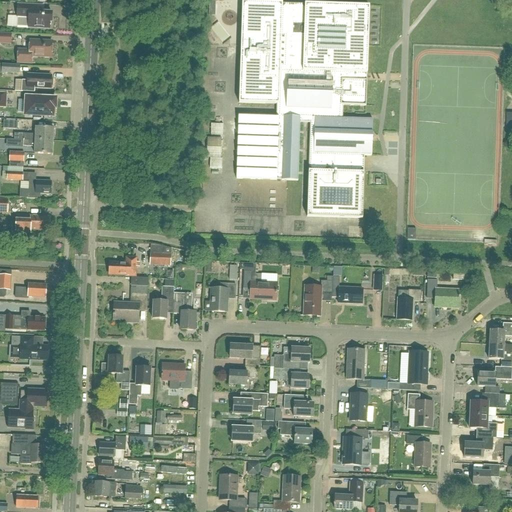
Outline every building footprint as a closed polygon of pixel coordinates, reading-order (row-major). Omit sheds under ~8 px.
[(238,116),(236,180),(298,182),(300,123),(310,124),(309,172),(308,172),(307,218),(362,219),(364,174),(363,174),(363,156),(371,157),(372,142),(372,133),(372,120),(356,120),(342,119),(342,106),(366,107),(366,81),(367,74),(368,46),(369,8),(369,7),(306,5),(305,5),(305,6),(282,5),(282,4),(271,4),(271,0),(261,0),(261,4),(242,3),(239,104),(277,105),(277,117),(238,116)] [(51,23),(52,14),(38,13),(38,7),(17,6),(17,17),(29,18),(28,29),(48,30),(49,23),(51,23)] [(0,43),(10,44),(11,36),(0,35),(0,43)] [(51,58),(52,43),(30,42),(29,52),(18,51),(17,63),(31,64),(32,57),(51,58)] [(0,73),(19,75),(20,66),(0,65),(0,73)] [(27,82),(22,82),(21,93),(34,94),(34,89),(35,89),(50,90),(50,88),(53,88),(53,79),(51,79),(51,77),(33,76),(28,76),(28,79),(27,82)] [(25,113),(25,115),(51,117),(51,115),(53,115),(54,110),(52,110),(52,107),(54,107),(54,101),(26,99),(26,102),(25,113)] [(17,130),(17,122),(3,122),(3,129),(17,130)] [(14,141),(52,142),(53,129),(35,128),(35,135),(23,134),(14,134),(14,141)] [(52,155),(52,142),(14,141),(13,147),(34,148),(34,155),(52,155)] [(9,153),(9,162),(23,163),(24,154),(9,153)] [(221,167),(220,159),(209,160),(210,168),(221,167)] [(22,181),(23,174),(7,173),(6,181),(22,181)] [(50,195),(51,183),(28,182),(28,191),(19,190),(19,198),(28,199),(40,200),(40,194),(50,195)] [(50,221),(49,220),(49,218),(30,217),(30,221),(16,220),(15,233),(30,234),(30,230),(48,231),(49,225),(50,224),(50,221)] [(416,230),(408,230),(407,241),(415,241),(416,238),(416,230)] [(170,267),(170,256),(150,255),(150,266),(170,267)] [(136,277),(136,260),(135,259),(127,259),(126,260),(126,265),(110,264),(110,276),(126,277),(126,276),(136,277)] [(276,301),(276,285),(251,283),(251,273),(252,264),(239,264),(239,270),(244,270),(243,287),(250,288),(250,300),(276,301)] [(9,291),(10,277),(0,276),(0,298),(3,299),(6,297),(6,291),(9,291)] [(382,292),(382,276),(373,276),(373,291),(382,292)] [(332,295),(332,278),(327,277),(326,282),(321,282),(320,288),(305,287),(303,316),(298,316),(298,317),(320,318),(321,295),(332,295)] [(147,310),(147,297),(148,279),(131,278),(130,305),(114,304),(114,321),(129,322),(129,324),(138,324),(138,310),(147,310)] [(332,295),(331,299),(338,299),(338,304),(361,305),(362,290),(339,289),(339,278),(332,278),(332,295)] [(173,288),(173,281),(164,280),(164,287),(161,287),(161,294),(161,303),(153,302),(152,320),(166,320),(167,307),(173,307),(173,288)] [(460,299),(460,298),(459,298),(459,292),(436,291),(437,282),(427,281),(427,300),(434,300),(433,309),(442,309),(442,308),(458,309),(458,310),(459,299),(460,299)] [(47,292),(47,289),(46,287),(46,286),(28,285),(28,290),(16,289),(15,299),(28,300),(28,298),(45,298),(45,293),(47,292)] [(235,301),(235,286),(220,285),(220,290),(211,290),(210,304),(205,303),(205,312),(226,313),(227,300),(235,301)] [(391,291),(390,313),(397,314),(397,321),(411,322),(412,302),(420,303),(421,292),(408,291),(391,291)] [(194,332),(195,314),(191,314),(192,295),(174,294),(173,304),(173,315),(181,315),(180,331),(194,332)] [(43,332),(44,323),(44,319),(29,318),(30,313),(21,313),(21,317),(20,330),(27,331),(43,332)] [(1,316),(1,317),(0,326),(0,329),(14,330),(14,317),(1,316)] [(489,346),(503,347),(504,337),(511,337),(511,325),(503,325),(502,332),(490,332),(489,346)] [(48,347),(33,346),(34,338),(21,338),(20,347),(9,346),(9,359),(20,359),(20,361),(48,362),(48,347)] [(501,361),(500,368),(500,369),(511,369),(511,362),(511,359),(511,353),(511,347),(503,347),(489,346),(488,360),(501,361)] [(245,367),(257,368),(260,368),(260,362),(260,348),(230,347),(230,360),(246,361),(245,367)] [(283,356),(283,360),(278,360),(278,368),(278,369),(294,370),(299,370),(299,364),(309,364),(309,350),(291,349),(291,356),(283,356)] [(370,390),(371,381),(363,381),(364,352),(347,351),(346,381),(357,381),(356,389),(370,390)] [(399,385),(399,391),(415,392),(416,386),(427,386),(427,381),(426,381),(426,375),(427,375),(428,354),(408,353),(407,385),(399,384),(399,385)] [(102,365),(102,376),(108,376),(107,384),(116,384),(122,385),(121,391),(129,392),(129,385),(130,373),(122,373),(123,358),(109,358),(108,366),(102,365)] [(270,360),(270,368),(273,368),(278,368),(278,360),(270,360)] [(163,365),(162,381),(170,382),(170,389),(178,390),(191,390),(192,376),(185,375),(185,366),(163,365)] [(257,368),(245,367),(244,367),(244,368),(247,368),(247,374),(229,373),(228,386),(246,387),(246,379),(257,380),(257,368)] [(278,369),(278,368),(273,368),(273,369),(273,380),(291,381),(291,389),(307,390),(308,376),(294,375),(294,370),(278,369)] [(500,369),(500,368),(495,368),(494,374),(478,373),(477,387),(495,388),(495,380),(511,381),(511,369),(500,369)] [(150,387),(150,369),(136,369),(136,385),(130,385),(129,397),(129,405),(136,406),(137,397),(141,397),(141,387),(150,387)] [(7,406),(17,406),(18,385),(8,384),(7,406)] [(377,390),(377,399),(389,399),(389,391),(377,390)] [(26,407),(31,407),(46,408),(46,392),(28,391),(28,397),(20,397),(20,406),(26,407)] [(267,408),(267,395),(261,395),(248,395),(249,395),(249,402),(233,401),(233,416),(251,416),(251,412),(258,412),(258,408),(267,408)] [(366,423),(368,396),(351,395),(350,413),(352,414),(351,422),(366,423)] [(470,416),(487,417),(488,409),(504,410),(505,396),(498,396),(485,395),(485,403),(470,403),(470,416)] [(293,418),(312,418),(313,405),(297,404),(298,397),(284,396),(284,401),(284,411),(293,411),(293,418)] [(431,429),(432,404),(419,403),(419,396),(408,396),(407,411),(415,411),(415,428),(431,429)] [(31,412),(31,407),(26,407),(20,406),(20,412),(9,411),(8,428),(25,429),(25,431),(33,431),(34,424),(32,424),(32,412),(31,412)] [(164,425),(165,413),(156,412),(156,424),(155,424),(154,436),(166,436),(166,426),(160,426),(160,425),(164,425)] [(487,424),(487,417),(470,416),(469,429),(483,430),(483,439),(496,440),(496,425),(487,424)] [(260,435),(261,422),(247,422),(246,429),(232,428),(232,443),(251,443),(252,435),(260,435)] [(311,445),(312,431),(298,431),(298,424),(278,423),(278,430),(280,430),(280,436),(294,437),(294,445),(311,445)] [(139,434),(150,435),(150,425),(139,425),(139,434)] [(343,439),(342,466),(360,467),(368,467),(369,454),(361,454),(361,440),(367,440),(368,432),(356,431),(355,439),(343,439)] [(31,464),(44,464),(44,447),(34,446),(34,443),(27,443),(27,437),(36,437),(12,436),(12,446),(12,455),(18,455),(18,453),(20,453),(20,465),(31,466),(31,464)] [(145,450),(145,443),(140,443),(140,438),(129,437),(129,444),(131,444),(131,449),(145,450)] [(429,469),(431,445),(421,445),(422,438),(406,437),(406,445),(415,446),(414,468),(429,469)] [(125,452),(126,438),(116,438),(115,444),(100,444),(99,457),(114,458),(115,458),(115,451),(123,452),(125,452)] [(173,440),(152,439),(152,449),(169,450),(169,446),(174,446),(188,447),(188,440),(174,440),(173,440)] [(464,444),(464,458),(482,459),(483,451),(492,452),(493,439),(483,439),(480,439),(480,445),(464,444)] [(114,458),(114,460),(123,460),(123,452),(115,451),(115,458),(114,458)] [(183,463),(194,464),(195,456),(184,455),(183,463)] [(98,470),(118,471),(118,462),(98,461),(98,470)] [(259,466),(251,465),(250,473),(258,474),(259,466)] [(498,491),(499,467),(487,466),(487,473),(473,473),(472,486),(489,487),(488,491),(498,491)] [(261,477),(266,479),(269,471),(264,469),(261,477)] [(124,471),(118,471),(98,470),(97,477),(106,478),(106,480),(132,482),(132,473),(124,473),(124,471)] [(229,509),(245,510),(245,500),(236,499),(237,478),(220,477),(219,501),(229,502),(229,509)] [(273,511),(288,511),(289,503),(298,504),(300,479),(284,478),(282,503),(273,502),(273,506),(260,505),(260,510),(263,510),(263,511),(273,511)] [(115,498),(116,485),(95,483),(94,497),(110,499),(110,498),(115,498)] [(362,504),(363,484),(350,484),(349,497),(335,497),(334,510),(351,511),(352,503),(362,504)] [(162,494),(186,495),(187,487),(163,486),(162,494)] [(140,500),(141,488),(126,487),(125,499),(140,500)] [(415,511),(416,503),(406,502),(406,494),(390,493),(389,506),(399,507),(398,511),(415,511)] [(36,509),(37,498),(17,497),(16,508),(36,509)]
